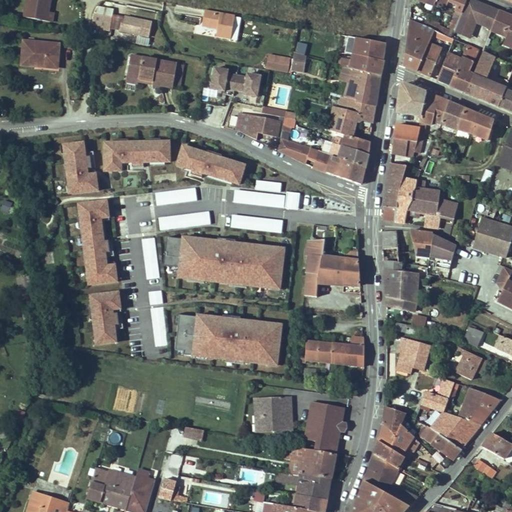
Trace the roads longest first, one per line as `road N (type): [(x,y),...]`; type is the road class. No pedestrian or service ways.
road 1 (residential): [(0,124),(178,120),(372,196)]
road 2 (residential): [(372,196),(371,389),(341,511)]
road 3 (residential): [(416,511),(511,397)]
road 4 (residential): [(390,72),(511,119)]
road 5 (residential): [(390,72),(372,196)]
road 6 (unknown): [(87,122),(86,0)]
